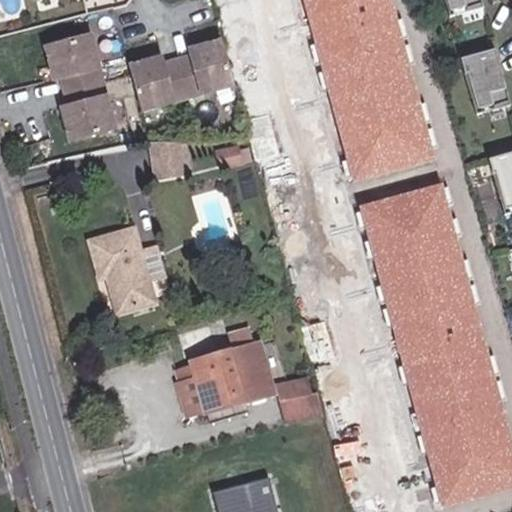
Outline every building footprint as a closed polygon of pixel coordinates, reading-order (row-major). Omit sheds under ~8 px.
[(465,9),(466,14),(482,10),(479,0),(446,0),(450,12),(465,9)] [(452,18),(466,14),(465,9),(450,12),(452,18)] [(70,142),(113,130),(87,35),(44,47),(54,82),(61,80),(68,108),(62,110),(70,142)] [(232,82),(221,40),(189,49),(191,55),(162,63),(160,56),(126,66),(138,108),(232,82)] [(493,108),(494,113),(510,108),(503,83),(496,80),(494,68),(497,67),(493,53),(461,61),(466,76),(468,76),(478,111),(493,108)] [(312,108),(321,137),(322,142),(376,127),(364,86),(310,102),(312,108)] [(269,119),(265,106),(253,110),(256,123),(269,119)] [(306,141),(321,137),(312,108),(298,112),(306,141)] [(479,117),(494,113),(493,108),(478,111),(479,117)] [(180,141),(149,141),(158,177),(187,171),(180,141)] [(245,165),(240,146),(216,152),(221,172),(245,165)] [(511,208),(511,153),(488,160),(492,175),(495,175),(504,210),(511,208)] [(461,246),(451,212),(403,226),(413,260),(461,246)] [(117,314),(156,304),(134,230),(89,242),(100,280),(107,278),(117,314)] [(303,275),(286,282),(290,296),(298,326),(315,321),(303,275)] [(191,363),(196,382),(211,377),(218,403),(244,396),(246,403),(276,395),(262,342),(231,350),(191,363)] [(211,377),(196,382),(206,415),(246,403),(244,396),(218,403),(211,377)] [(290,400),(310,395),(308,381),(287,385),(290,400)] [(323,415),(317,394),(310,395),(290,400),(287,385),(277,388),(287,423),(323,415)] [(279,511),(270,478),(214,494),(218,511),(279,511)]
